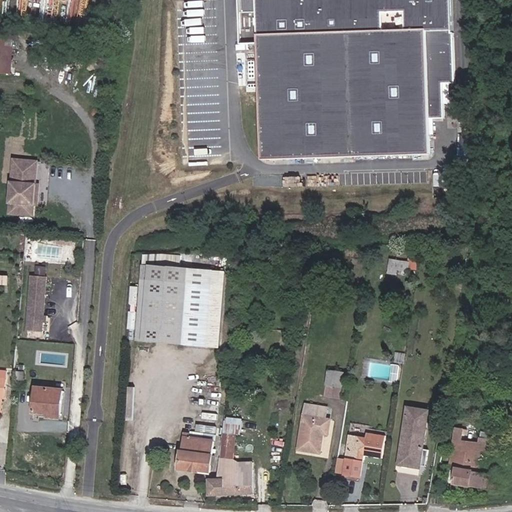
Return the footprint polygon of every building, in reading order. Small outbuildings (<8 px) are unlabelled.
[(457,0),(246,0),(248,46),(266,45),(270,160),(438,156),(437,119),(451,119),(449,85),(461,85),(457,0)] [(5,65),(3,70),(11,73),(15,57),(9,55),(7,66),(5,65)] [(36,191),(37,185),(38,173),(34,173),(35,161),(16,159),(11,213),(34,215),(35,206),(36,206),(39,203),(40,195),(39,194),(38,192),(36,191)] [(216,349),(222,274),(188,271),(189,258),(172,257),(152,258),(146,343),(216,349)] [(418,273),(419,261),(390,258),(389,270),(418,273)] [(38,265),(38,274),(48,275),(48,266),(38,265)] [(53,277),(36,276),(30,330),(49,332),(53,277)] [(18,383),(30,384),(31,364),(20,363),(18,383)] [(326,386),(332,387),(335,371),(328,369),(326,386)] [(332,387),(342,388),(344,373),(335,371),(332,387)] [(11,380),(0,378),(0,422),(2,397),(10,398),(11,380)] [(70,390),(40,387),(38,414),(52,416),(51,419),(68,421),(70,390)] [(332,408),(309,404),(302,453),(324,457),(327,436),(335,437),(336,421),(331,420),(332,408)] [(405,418),(424,419),(424,411),(406,409),(405,418)] [(398,466),(417,468),(424,419),(405,418),(404,418),(398,466)] [(218,421),(198,419),(197,428),(217,430),(218,421)] [(221,450),(233,451),(235,433),(223,432),(221,450)] [(369,438),(353,436),(348,475),(367,479),(369,456),(387,461),(390,436),(370,433),(369,438)] [(220,439),(188,435),(184,471),(216,475),(220,439)] [(474,468),(482,469),(486,442),(454,439),(454,442),(476,445),(474,468)] [(476,445),(454,442),(452,458),(449,457),(448,464),(457,465),(455,482),(502,488),(504,472),(482,469),(474,468),(476,445)] [(221,458),(232,459),(233,451),(221,450),(221,458)] [(244,470),(226,469),(225,482),(216,481),(214,497),(259,496),(259,464),(244,463),(244,470)]
